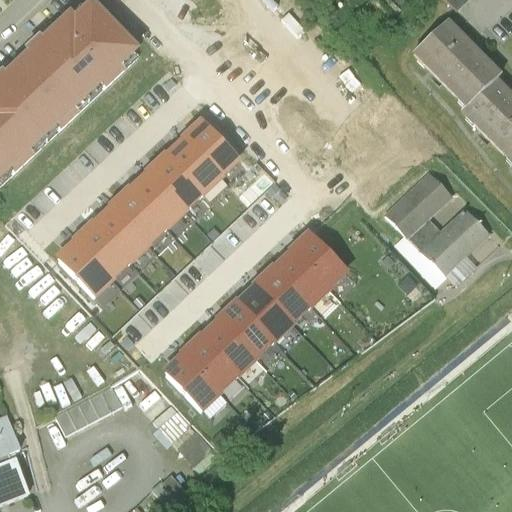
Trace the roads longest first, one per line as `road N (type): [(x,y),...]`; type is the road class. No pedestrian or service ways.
road 1 (residential): [(205,79),(34,240)]
road 2 (residential): [(315,196),(143,354)]
road 3 (residential): [(315,196),(205,79)]
